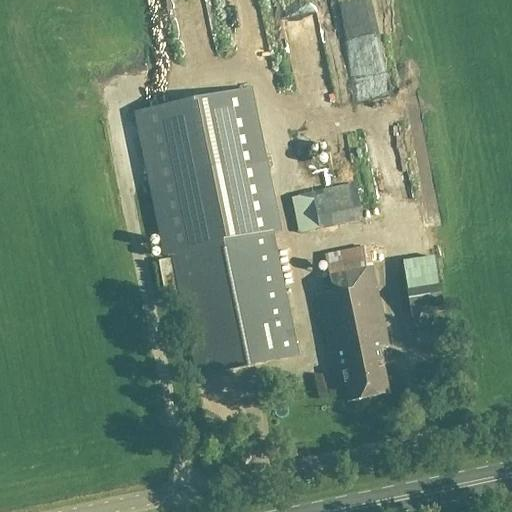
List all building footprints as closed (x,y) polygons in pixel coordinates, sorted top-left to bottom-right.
[(198,14),(182,18),(190,48),(206,44),(198,14)] [(113,52),(114,64),(125,63),(126,74),(155,71),(152,48),(113,52)] [(195,379),(296,358),(272,237),(277,236),(248,92),(137,114),(166,258),(171,257),(195,379)] [(297,235),(361,222),(354,187),(291,200),(297,235)] [(346,404),(373,398),(399,393),(396,377),(389,379),(388,372),(382,373),(377,350),(387,348),(367,249),(323,258),(330,294),(314,297),(323,339),(325,339),(333,377),(340,375),(346,404)] [(433,263),(413,267),(400,270),(416,352),(445,347),(441,329),(446,328),(433,263)]
